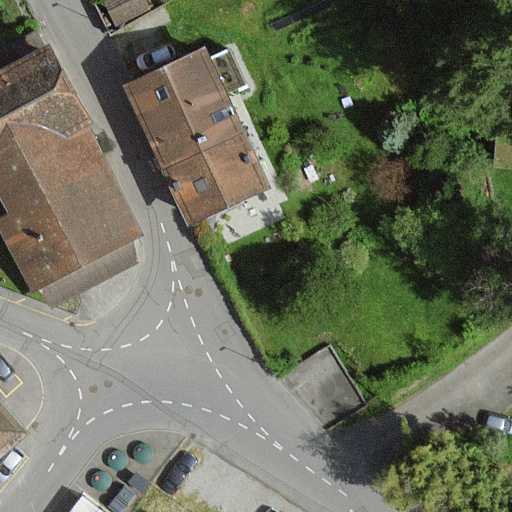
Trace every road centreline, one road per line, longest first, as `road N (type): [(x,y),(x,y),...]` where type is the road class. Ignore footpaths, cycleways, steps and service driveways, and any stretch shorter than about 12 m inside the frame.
road 1 (residential): [(170,381),(184,312),(174,258),(52,0)]
road 2 (track): [(511,340),(321,477)]
road 3 (residential): [(362,511),(247,419),(170,381)]
road 4 (residential): [(8,511),(122,366)]
road 5 (residential): [(122,366),(0,315)]
